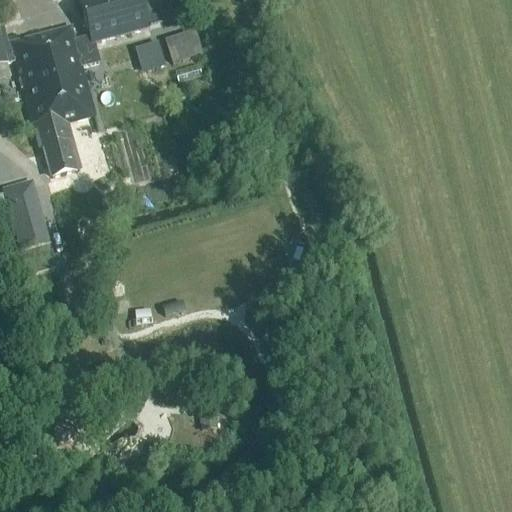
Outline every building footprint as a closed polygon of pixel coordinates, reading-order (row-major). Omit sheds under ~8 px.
[(95,46),(150,31),(161,28),(153,0),(77,0),(89,37),(84,38),(69,43),(67,35),(49,40),(48,36),(3,49),(0,37),(0,81),(9,78),(6,67),(10,66),(13,65),(38,152),(43,151),(52,181),(80,173),(68,127),(96,120),(82,69),(100,64),(95,46)] [(182,38),(165,43),(172,68),(190,62),(182,38)] [(157,45),(138,51),(145,75),(164,70),(157,45)] [(94,200),(80,224),(100,236),(114,212),(94,200)] [(28,278),(55,271),(49,248),(21,256),(28,278)] [(215,410),(198,412),(201,432),(217,430),(215,410)]
